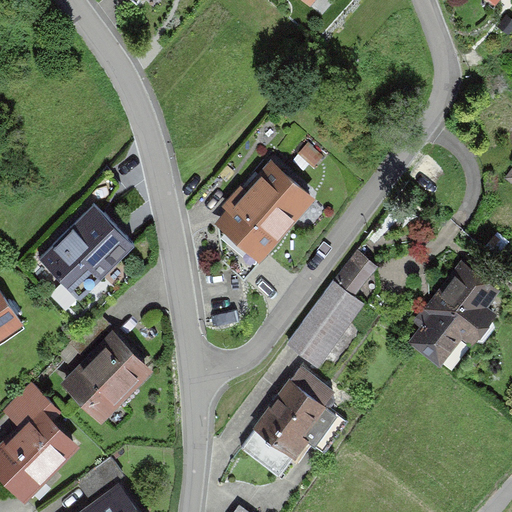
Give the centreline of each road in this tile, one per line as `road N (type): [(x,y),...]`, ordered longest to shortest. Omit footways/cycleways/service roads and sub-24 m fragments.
road 1 (residential): [(425,0),(449,76),(442,103),(261,349),(194,372)]
road 2 (residential): [(194,372),(144,115),(71,0)]
road 3 (residential): [(190,511),(194,372)]
